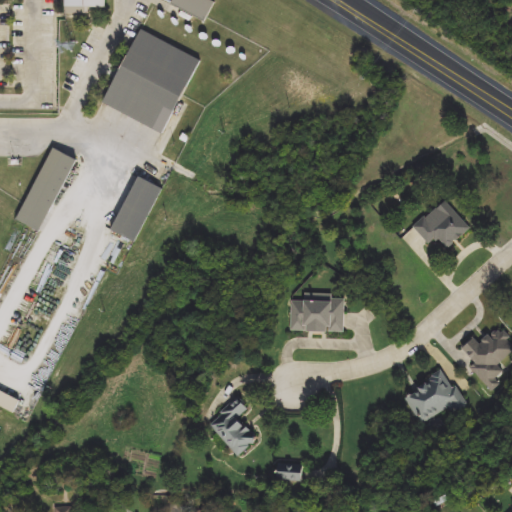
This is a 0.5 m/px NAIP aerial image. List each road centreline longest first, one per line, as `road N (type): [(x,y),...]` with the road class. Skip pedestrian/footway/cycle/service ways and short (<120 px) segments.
road 1 (residential): [(511,249),(411,345),(289,384)]
road 2 (primary): [(511,110),(357,5)]
